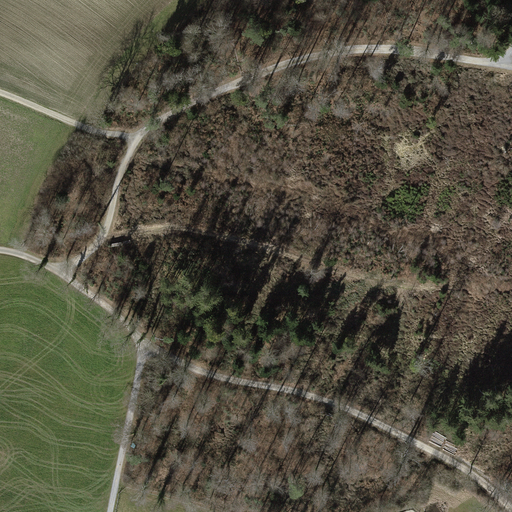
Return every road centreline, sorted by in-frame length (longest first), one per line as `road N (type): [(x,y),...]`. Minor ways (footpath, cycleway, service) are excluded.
road 1 (track): [(55,272),(105,230),(135,135),(202,100),(341,50),(501,63),(511,48)]
road 2 (track): [(511,509),(457,464),(315,395),(141,347)]
road 3 (track): [(110,511),(141,347),(124,316),(55,272)]
road 4 (track): [(135,135),(96,134),(0,92)]
